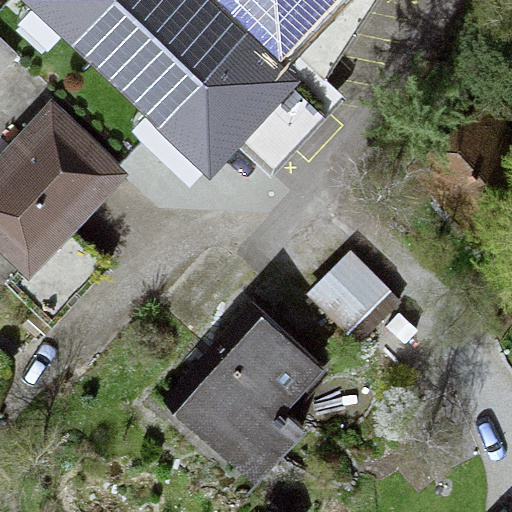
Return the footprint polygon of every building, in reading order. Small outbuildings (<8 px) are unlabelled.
[(318,0),(42,0),(209,155),(232,131),(270,166),(325,107),(268,54),(318,0)] [(0,248),(27,274),(124,171),(41,93),(0,136),(0,248)] [(511,142),(486,113),(428,164),(479,223),(511,194),(511,142)] [(399,290),(356,251),(311,301),(353,339),(399,290)] [(326,365),(254,302),(168,402),(240,464),(326,365)]
